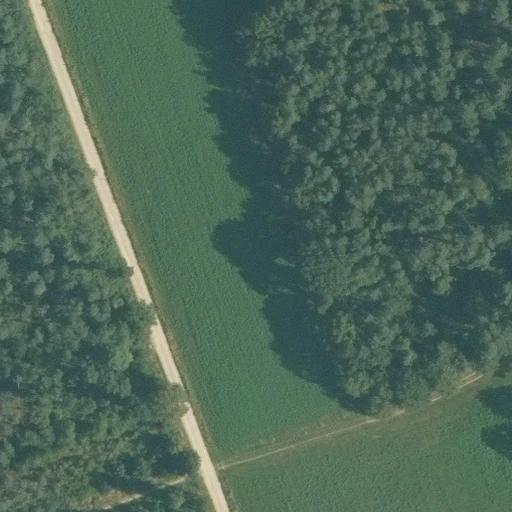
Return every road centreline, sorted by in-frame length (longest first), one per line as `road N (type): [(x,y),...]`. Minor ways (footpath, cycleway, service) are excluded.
road 1 (track): [(38,0),(210,469)]
road 2 (track): [(511,354),(419,402),(210,469)]
road 3 (track): [(95,511),(210,469)]
